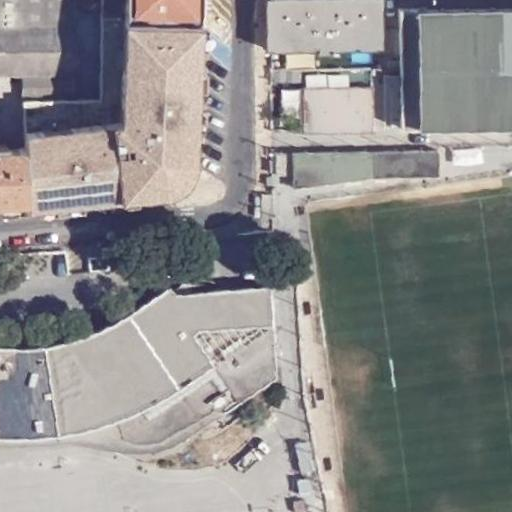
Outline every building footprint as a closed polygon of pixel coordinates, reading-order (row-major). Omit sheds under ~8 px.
[(0,0),(0,25),(75,25),(75,14),(75,0),(0,0)] [(97,0),(98,14),(100,15),(198,16),(198,0),(97,0)] [(379,47),(378,0),(270,0),(271,49),(319,48),(319,52),(337,52),(337,48),(379,47)] [(419,124),(511,122),(511,2),(417,5),(418,73),(419,124)] [(403,67),(403,73),(418,73),(417,5),(401,5),(403,67)] [(48,99),(22,99),(24,149),(25,197),(26,205),(96,198),(174,189),(182,180),(190,172),(198,16),(100,15),(98,98),(72,99),(48,99)] [(0,25),(0,73),(21,73),(46,73),(72,73),(75,73),(75,25),(0,25)] [(48,99),(46,73),(21,73),(22,99),(48,99)] [(72,99),(72,73),(46,73),(48,99),(72,99)] [(418,73),(403,73),(404,125),(419,124),(418,73)] [(379,136),(377,85),(305,86),(305,138),(379,136)] [(0,149),(0,203),(12,203),(12,198),(19,197),(25,197),(24,149),(16,149),(0,149)] [(292,152),(293,174),(294,185),(373,175),(439,175),(439,149),(292,152)] [(278,175),(293,174),(292,152),(277,152),(278,175)] [(189,278),(170,287),(173,291),(191,290),(189,278)] [(94,422),(116,415),(158,397),(195,375),(238,345),(270,322),(268,287),(247,289),(232,290),(218,290),(218,288),(191,290),(173,291),(170,287),(168,284),(150,297),(113,319),(97,327),(81,333),(48,341),(30,344),(13,344),(0,342),(0,433),(24,434),(50,433),(70,429),(94,422)] [(275,377),(270,322),(238,345),(195,375),(158,397),(116,415),(123,435),(128,438),(135,440),(142,441),(155,439),(192,422),(200,421),(219,407),(223,412),(275,377)] [(0,441),(14,443),(45,441),(68,438),(88,444),(111,448),(148,450),(178,442),(223,412),(219,407),(200,421),(192,422),(155,439),(142,441),(135,440),(128,438),(123,435),(116,415),(94,422),(70,429),(50,433),(24,434),(0,433),(0,441)]
